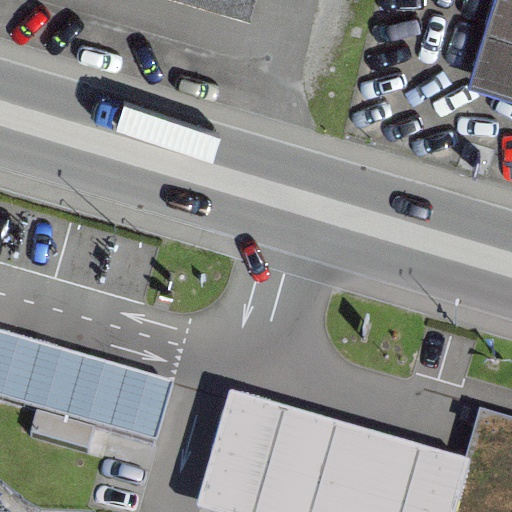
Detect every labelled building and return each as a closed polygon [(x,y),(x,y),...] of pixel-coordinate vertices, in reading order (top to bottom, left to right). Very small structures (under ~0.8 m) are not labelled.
[(256,0),(208,0),(253,13),(256,0)] [(511,0),(493,0),(468,83),(511,96),(511,0)] [(0,338),(0,404),(157,451),(175,390),(0,338)] [(200,511),(453,511),(465,469),(231,403),(200,511)] [(453,511),(511,511),(511,426),(480,417),(465,469),(453,511)]
